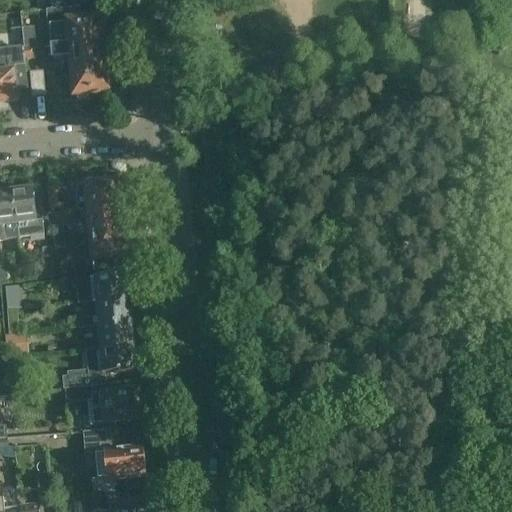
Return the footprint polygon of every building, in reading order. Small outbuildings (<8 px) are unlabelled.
[(51,50),(102,45),(103,44),(105,44),(104,26),(100,26),(100,20),(81,22),(80,10),(60,12),(46,14),(48,39),(59,38),(60,47),(51,48),(51,50)] [(35,50),(34,39),(23,40),(24,51),(35,50)] [(106,55),(103,55),(102,45),(51,50),(52,62),(63,61),(64,72),(105,68),(108,68),(106,55)] [(24,63),(25,62),(36,61),(35,50),(24,51),(24,63)] [(0,110),(8,109),(8,106),(19,105),(15,73),(6,74),(4,61),(0,61),(0,110)] [(109,78),(106,78),(105,68),(64,72),(66,85),(72,84),(74,96),(92,94),(92,97),(110,96),(109,78)] [(42,73),(31,74),(33,99),(46,98),(42,73)] [(78,214),(88,213),(121,209),(121,207),(123,205),(123,198),(120,195),(119,183),(81,187),(76,193),(78,214)] [(63,188),(49,190),(52,217),(65,215),(63,188)] [(15,192),(14,194),(12,195),(16,227),(18,241),(44,238),(43,223),(37,224),(33,192),(23,193),(22,191),(15,192)] [(16,227),(12,195),(9,195),(7,193),(1,194),(0,195),(0,243),(9,242),(7,228),(16,227)] [(122,219),(121,209),(88,213),(90,236),(124,233),(124,231),(125,229),(125,221),(122,219)] [(54,239),(64,238),(63,227),(52,229),(54,239)] [(125,244),(124,233),(90,236),(94,275),(125,271),(124,259),(126,259),(126,256),(128,253),(127,246),(125,244)] [(54,239),(55,250),(65,249),(64,238),(54,239)] [(54,280),(51,251),(42,252),(45,281),(54,280)] [(78,306),(96,305),(130,301),(133,301),(132,289),(129,289),(128,277),(73,282),(73,290),(77,290),(78,306)] [(20,309),(18,290),(4,292),(6,311),(20,309)] [(70,322),(71,330),(83,330),(98,328),(132,325),(131,313),(135,313),(133,301),(130,301),(96,305),(98,319),(70,322)] [(19,336),(18,323),(8,324),(9,336),(19,336)] [(133,337),(132,325),(98,328),(101,351),(138,348),(137,336),(133,337)] [(69,392),(78,391),(92,390),(97,389),(105,388),(104,377),(137,373),(136,361),(139,360),(138,348),(101,351),(86,353),(88,373),(67,375),(69,392)] [(0,393),(9,393),(9,384),(0,384),(0,393)] [(23,395),(21,384),(10,385),(11,397),(23,395)] [(97,389),(92,390),(78,391),(69,392),(64,393),(66,405),(87,403),(90,425),(141,421),(141,420),(145,419),(143,405),(140,406),(139,393),(98,397),(97,389)] [(147,479),(145,464),(148,464),(147,453),(144,453),(144,449),(120,452),(120,449),(112,450),(110,432),(82,435),(84,458),(104,456),(105,468),(95,469),(97,481),(92,481),(94,497),(115,495),(116,495),(115,482),(147,479)] [(0,450),(8,449),(7,440),(0,441),(0,450)] [(49,478),(37,480),(40,504),(52,502),(49,478)] [(19,511),(19,508),(4,510),(2,489),(0,489),(0,511),(19,511)] [(116,510),(115,495),(94,497),(87,497),(88,511),(109,511),(113,511),(116,511),(116,510)]
